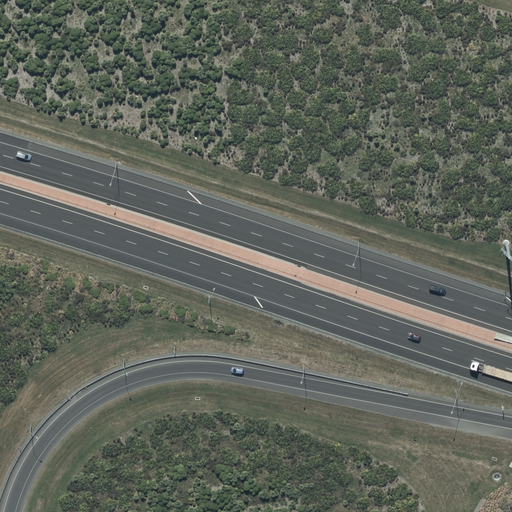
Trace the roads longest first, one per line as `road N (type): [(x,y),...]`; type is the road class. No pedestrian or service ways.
road 1 (motorway): [(511,423),(231,369),(162,369),(102,390),(64,418),(35,451),(9,511)]
road 2 (motorway): [(511,369),(0,201)]
road 3 (motorway): [(0,153),(511,319)]
